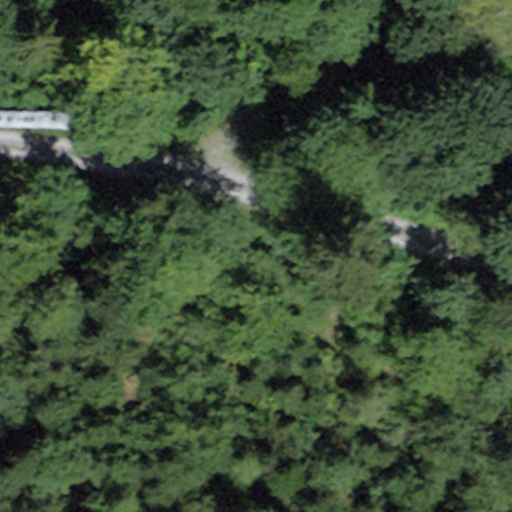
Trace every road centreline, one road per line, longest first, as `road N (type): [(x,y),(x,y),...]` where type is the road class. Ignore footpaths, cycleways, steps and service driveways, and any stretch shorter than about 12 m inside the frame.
road 1 (track): [(0,139),(267,187),(511,258)]
road 2 (track): [(511,34),(269,99),(202,173)]
